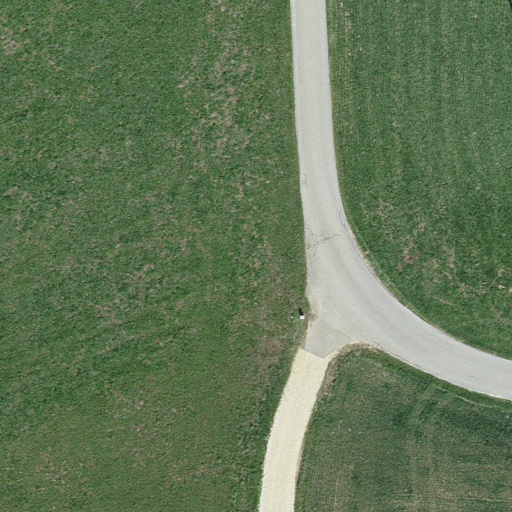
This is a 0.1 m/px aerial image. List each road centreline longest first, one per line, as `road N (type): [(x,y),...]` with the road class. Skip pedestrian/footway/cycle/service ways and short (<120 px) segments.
road 1 (unclassified): [(511,378),(438,355),(380,320),(335,271),(314,142),(307,0)]
road 2 (track): [(276,511),(307,371),(350,296)]
